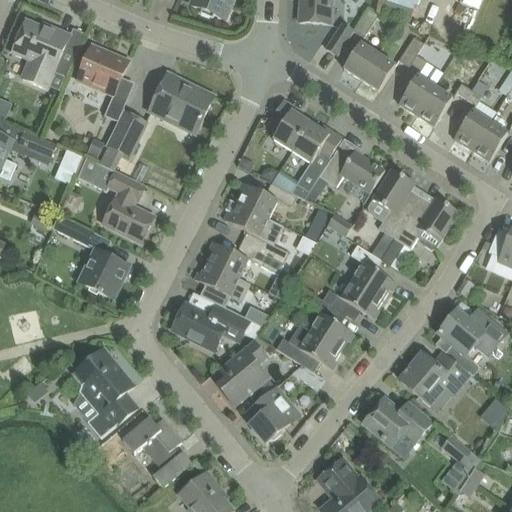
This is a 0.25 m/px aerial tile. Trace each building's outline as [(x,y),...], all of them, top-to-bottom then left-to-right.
[(226,22),(235,0),(198,0),(197,3),(194,1),(191,7),(202,11),(201,15),(213,20),(215,17),(226,22)] [(301,0),(300,24),(332,26),(333,0),(301,0)] [(370,10),(354,34),(364,40),(380,17),(370,10)] [(13,55),(29,61),(37,65),(29,83),(48,91),(71,38),(52,30),(50,33),(27,23),(13,55)] [(339,58),(349,41),(354,34),(342,26),(337,33),(326,50),(339,58)] [(409,69),(411,66),(417,57),(425,46),(415,39),(400,63),(409,69)] [(344,71),(362,82),(379,56),(361,45),(344,71)] [(115,98),(122,81),(130,63),(93,47),(85,66),(78,83),(115,98)] [(396,68),(379,56),(362,82),(380,94),(396,68)] [(428,64),(417,57),(411,66),(422,73),(428,64)] [(400,106),(417,118),(436,89),(418,78),(400,106)] [(149,114),(179,128),(182,123),(198,131),(215,98),(197,89),(194,95),(166,81),(149,114)] [(456,95),(467,101),(472,92),(462,86),(456,95)] [(435,129),(446,112),(453,100),(436,89),(417,118),(435,129)] [(465,125),(455,142),(472,153),(491,124),(497,114),(480,103),(482,99),(472,92),(467,101),(477,108),(473,113),(465,125)] [(113,101),(106,118),(119,123),(126,106),(113,101)] [(274,141),(293,154),(311,125),(301,119),(304,115),(284,102),(270,124),(281,130),(274,141)] [(33,112),(24,131),(40,138),(48,119),(33,112)] [(115,173),(124,155),(131,158),(147,125),(126,115),(100,166),(115,173)] [(501,148),(508,135),(491,124),(472,153),(490,165),(501,148)] [(330,161),(332,157),(343,140),(323,127),(321,131),(311,125),(293,154),(311,165),(292,196),(298,199),(305,203),(307,200),(313,191),(320,178),(323,174),(331,162),(330,161)] [(19,148),(51,162),(58,147),(25,133),(19,148)] [(0,178),(11,183),(18,167),(5,161),(13,142),(0,136),(0,178)] [(98,161),(105,145),(95,141),(88,156),(98,161)] [(331,162),(323,174),(320,178),(328,184),(337,189),(344,178),(370,196),(385,173),(356,154),(359,150),(345,141),(331,162)] [(69,152),(63,166),(78,172),(84,158),(69,152)] [(107,193),(109,189),(121,195),(118,201),(117,200),(104,227),(142,245),(155,219),(133,209),(136,202),(139,203),(145,190),(116,175),(117,174),(87,160),(79,180),(107,193)] [(372,256),(382,262),(422,199),(412,192),(416,186),(392,171),(368,208),(370,215),(383,225),(379,231),(385,235),(372,256)] [(269,221),(279,202),(292,209),(298,199),(292,196),(271,185),(266,196),(243,185),(239,192),(243,194),(237,205),(269,221)] [(320,195),(313,191),(307,200),(314,205),(320,195)] [(382,262),(381,263),(391,269),(405,247),(411,251),(423,234),(428,237),(424,243),(424,247),(432,253),(436,251),(440,245),(460,215),(437,200),(433,206),(422,199),(382,262)] [(265,243),(260,253),(284,265),(289,255),(274,247),(284,229),(269,221),(237,205),(232,217),(228,215),(225,222),(265,243)] [(42,216),(36,213),(31,226),(47,233),(47,230),(52,232),(56,224),(51,221),(52,217),(43,213),(42,216)] [(346,239),(353,228),(335,217),(328,228),(346,239)] [(94,234),(60,218),(54,231),(87,248),(94,234)] [(498,264),(511,270),(511,231),(510,235),(499,230),(489,255),(500,259),(498,264)] [(240,281),(240,280),(249,262),(214,244),(210,252),(214,253),(208,265),(240,281)] [(364,266),(353,283),(383,302),(390,292),(393,294),(397,286),(375,272),(381,263),(382,262),(372,256),(358,248),(351,258),(364,266)] [(80,285),(96,293),(114,302),(130,268),(96,251),(80,285)] [(255,264),(263,269),(278,276),(284,265),(260,253),(255,264)] [(195,282),(206,287),(201,298),(218,306),(225,310),(230,299),(241,305),(251,287),(240,280),(240,281),(208,265),(202,276),(199,274),(195,282)] [(377,312),(383,302),(353,283),(342,301),(375,322),(380,314),(377,312)] [(330,292),(323,303),(331,308),(338,298),(330,292)] [(324,304),(316,298),(309,309),(318,314),(324,304)] [(240,347),(245,336),(255,341),(259,335),(263,329),(251,323),(225,310),(218,306),(212,318),(186,306),(173,333),(215,354),(223,338),(240,347)] [(486,319),(485,319),(478,313),(470,323),(458,313),(439,336),(466,358),(476,347),(489,357),(507,336),(486,319)] [(355,337),(339,326),(322,316),(312,333),(311,334),(342,353),(348,343),(351,345),(355,337)] [(335,363),(342,353),(300,327),(290,344),(284,341),(277,351),(303,368),(314,375),(321,365),(333,373),(338,365),(335,363)] [(254,343),(229,364),(220,372),(228,381),(219,388),(236,409),(249,398),(255,392),(269,381),(258,368),(268,360),(254,343)] [(104,352),(89,365),(75,377),(83,387),(81,395),(99,417),(89,425),(102,441),(138,410),(126,395),(135,388),(124,374),(123,375),(123,376),(119,374),(117,371),(116,367),(104,352)] [(422,356),(400,382),(430,407),(445,390),(454,397),(470,377),(459,368),(444,355),(435,366),(422,356)] [(303,368),(293,377),(319,393),(325,382),(314,375),(303,368)] [(290,424),(299,416),(277,390),(263,401),(257,406),(247,414),(255,424),(251,427),(268,448),(273,443),(276,444),(283,437),(283,433),(291,426),(290,424)] [(263,401),(255,392),(249,398),(257,406),(263,401)] [(509,411),(496,400),(486,412),(503,426),(509,411)] [(385,401),(364,426),(392,449),(404,459),(416,445),(433,424),(409,405),(402,414),(385,401)] [(163,490),(193,465),(184,454),(182,455),(177,449),(182,445),(163,422),(156,427),(150,420),(123,443),(135,457),(143,450),(162,472),(153,479),(163,490)] [(452,437),(442,450),(462,467),(472,454),(452,437)] [(357,479),(351,473),(338,458),(313,481),(314,482),(319,477),(335,494),(317,510),(319,511),(370,511),(380,503),(358,478),(357,479)] [(475,471),(468,482),(478,488),(485,478),(475,471)] [(207,475),(196,484),(193,483),(186,488),(187,492),(182,497),(194,511),(232,511),(217,493),(220,490),(207,475)] [(462,493),(471,499),(478,488),(468,482),(461,493),(462,493)]
